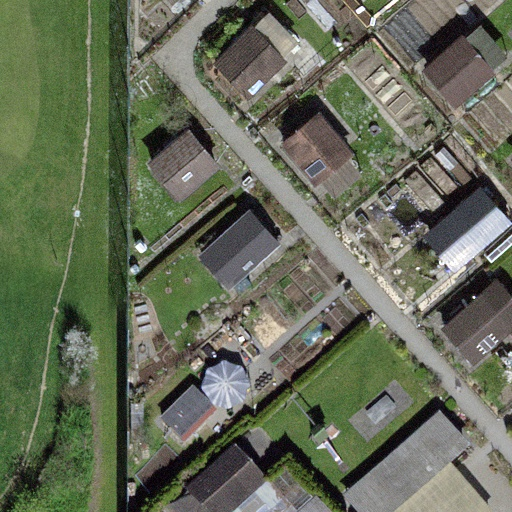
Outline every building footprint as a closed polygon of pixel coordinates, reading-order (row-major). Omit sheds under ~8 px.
[(241,95),(302,49),(274,11),(212,57),(241,95)] [(421,68),(454,110),(497,76),(465,34),(421,68)] [(279,143),(319,190),(360,155),(320,109),(279,143)] [(177,199),(220,164),(189,127),(147,162),(177,199)] [(459,270),(511,220),(511,219),(478,184),(426,234),(459,270)] [(229,291),(285,243),(252,204),(195,252),(229,291)] [(468,363),(511,329),(511,294),(500,279),(439,326),(468,363)] [(346,511),(504,511),(511,505),(511,495),(437,414),(339,504),(346,511)] [(297,511),(235,446),(169,507),(173,511),(319,511),(312,504),(302,511),(297,511)]
